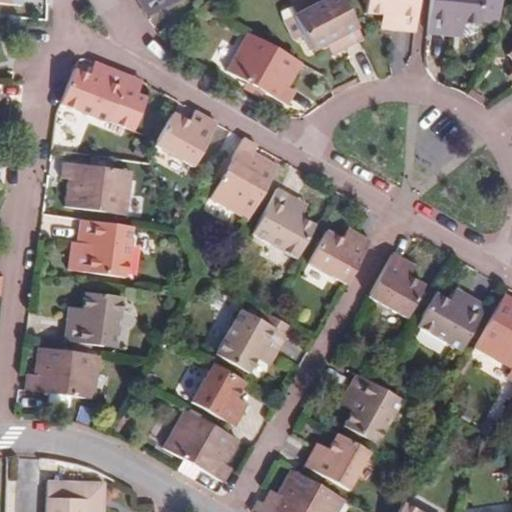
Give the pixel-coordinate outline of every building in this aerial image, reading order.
[(173,0),(135,0),(143,14),(144,16),(173,0)] [(361,44),(338,0),(332,0),(292,21),(304,43),(310,53),(334,42),(340,53),(361,44)] [(414,34),(418,0),(367,0),(366,16),(381,17),(392,18),(391,29),(391,32),(414,34)] [(482,0),(430,0),(426,37),(450,39),(451,34),(452,24),(463,26),(479,28),(482,0)] [(392,18),(381,17),(379,28),(391,29),(392,18)] [(304,43),(292,21),(285,24),(296,46),(304,43)] [(462,36),(463,26),(452,24),(451,34),(462,36)] [(300,66),(247,37),(225,75),(285,107),(292,95),(286,91),(300,66)] [(102,65),(94,63),(89,76),(98,79),(102,65)] [(89,76),(71,70),(59,106),(106,124),(107,120),(133,130),(145,97),(119,88),(124,75),(102,65),(98,79),(89,76)] [(174,114),(156,145),(192,165),(201,149),(217,157),(230,133),(194,112),(189,121),(174,114)] [(254,146),(241,139),(207,198),(248,222),(278,167),(251,152),(254,146)] [(129,172),(61,162),(59,175),(68,177),(64,206),(123,214),(129,172)] [(296,260),(316,226),(289,211),(295,200),(276,189),(250,234),(296,260)] [(127,229),(75,222),(73,243),(68,242),(65,268),(121,275),(127,229)] [(346,286),(370,242),(357,234),(355,238),(350,246),(341,241),(326,232),(308,263),(346,286)] [(350,246),(355,238),(346,233),(341,241),(350,246)] [(392,249),(368,294),(409,318),(428,284),(414,278),(405,272),(411,263),(412,261),(392,249)] [(405,272),(414,278),(420,269),(411,263),(405,272)] [(456,305),(461,297),(452,291),(447,300),(456,305)] [(434,292),(415,327),(458,351),(483,306),(463,295),(461,297),(456,305),(447,300),(434,292)] [(76,343),(90,345),(111,348),(119,298),(82,293),(77,320),(64,318),(60,341),(76,343)] [(510,370),(511,366),(511,299),(504,295),(474,349),(510,370)] [(288,325),(258,308),(251,320),(239,312),(214,355),(246,372),(252,363),(260,350),(269,355),(270,357),(288,325)] [(96,359),(36,350),(32,377),(23,376),(22,390),(48,394),(65,397),(90,400),(96,359)] [(260,350),(252,363),(262,369),(269,355),(260,350)] [(243,381),(211,362),(188,403),(230,427),(238,414),(236,413),(227,408),(231,400),(243,381)] [(350,382),(355,375),(352,372),(346,380),(350,382)] [(356,401),(348,414),(342,426),(374,444),(400,400),(355,375),(350,382),(343,394),(356,401)] [(65,397),(48,394),(47,402),(64,404),(65,397)] [(335,407),(348,414),(356,401),(343,394),(335,407)] [(227,408),(236,413),(240,405),(231,400),(227,408)] [(180,464),(175,472),(193,483),(199,473),(218,484),(227,470),(222,466),(237,440),(184,410),(160,451),(180,464)] [(368,450),(336,433),(326,451),(321,461),(310,454),(303,466),(345,489),(368,450)] [(489,444),(481,443),(479,450),(488,451),(489,444)] [(321,461),(326,451),(316,445),(310,454),(321,461)] [(257,504),(251,511),(348,511),(353,504),(290,469),(274,497),(269,494),(260,506),(257,504)] [(102,511),(103,485),(48,481),(46,511),(102,511)]
